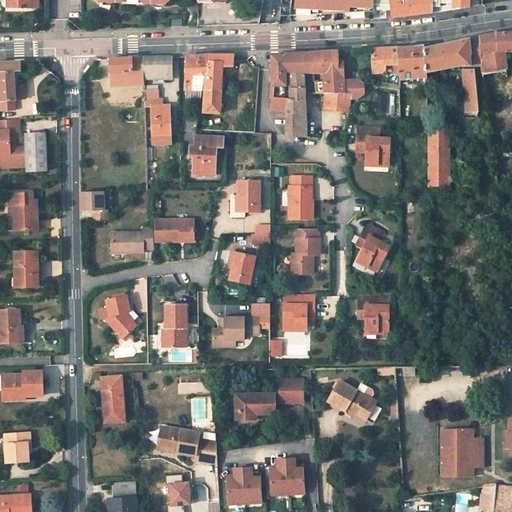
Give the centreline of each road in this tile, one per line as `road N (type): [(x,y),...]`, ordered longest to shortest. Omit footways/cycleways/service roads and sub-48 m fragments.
road 1 (tertiary): [(511,17),(264,41)]
road 2 (residential): [(70,47),(74,287)]
road 3 (residential): [(264,41),(263,114),(285,141),(327,161),(339,182),(339,240)]
road 4 (residential): [(74,287),(80,511)]
road 5 (tertiary): [(264,41),(70,47)]
road 6 (residential): [(224,459),(308,448),(312,511)]
road 7 (residential): [(203,267),(74,287)]
